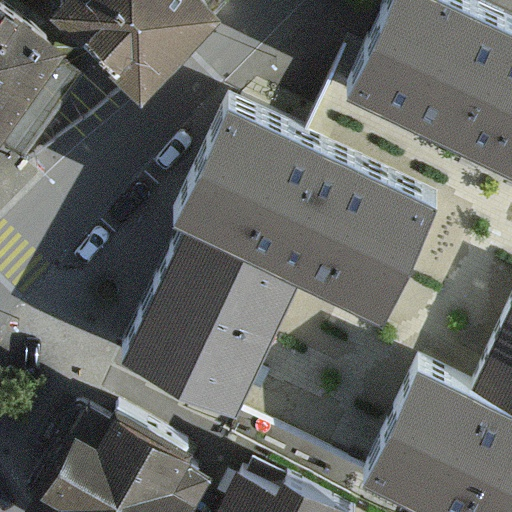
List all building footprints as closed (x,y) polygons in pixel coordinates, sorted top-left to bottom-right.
[(46,46),(57,29),(13,0),(0,0),(0,127),(21,142),(74,64),(46,46)] [(77,0),(140,61),(199,0),(77,0)] [(511,19),(470,0),(386,0),(349,78),(511,155),(511,19)] [(234,86),(179,197),(187,201),(302,257),(382,296),(436,184),(306,121),(234,86)] [(237,391),(302,257),(187,201),(122,335),(237,391)] [(511,511),(511,291),(476,366),(419,338),(364,450),(491,511),(511,511)] [(166,511),(204,447),(92,383),(35,481),(89,511),(166,511)] [(344,511),(244,463),(220,511),(344,511)]
